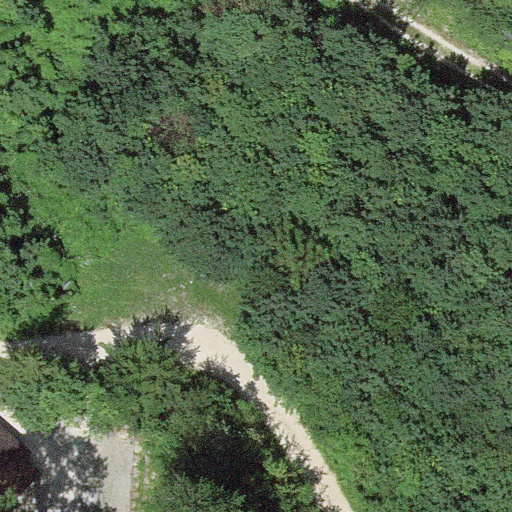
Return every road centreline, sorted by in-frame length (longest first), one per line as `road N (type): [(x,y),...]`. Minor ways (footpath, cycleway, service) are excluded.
road 1 (track): [(0,363),(100,348),(213,358),(293,443),(328,511)]
road 2 (track): [(355,0),(511,100)]
